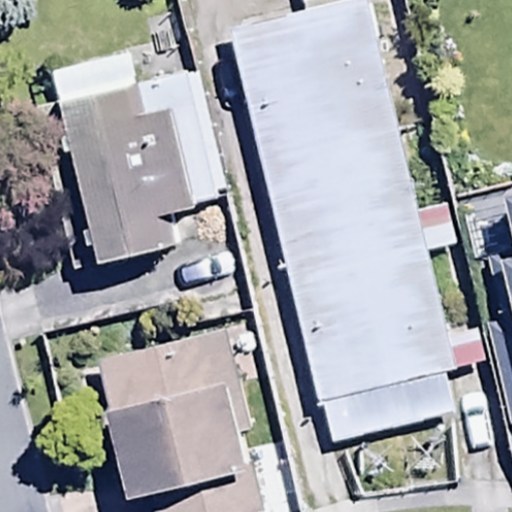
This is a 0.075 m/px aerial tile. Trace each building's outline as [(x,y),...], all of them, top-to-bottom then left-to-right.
[(298,0),(302,15),(366,0),(298,0)] [(360,14),(230,46),(331,458),(461,427),(360,14)] [(134,70),(58,85),(96,280),(175,265),(167,227),(221,216),(194,79),(138,90),(134,70)] [(511,275),(496,279),(508,331),(489,336),(511,433),(511,275)] [(254,511),(223,348),(101,372),(127,511),(254,511)]
